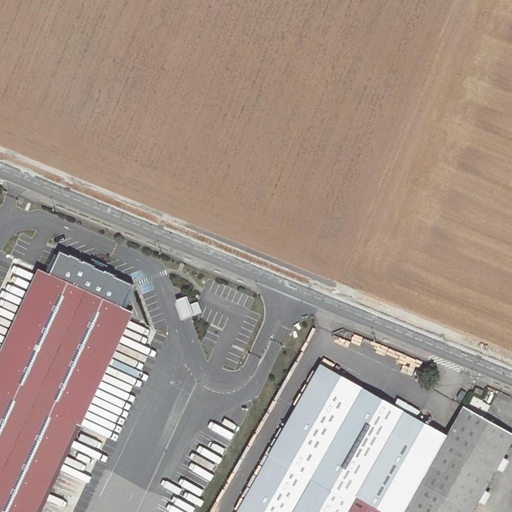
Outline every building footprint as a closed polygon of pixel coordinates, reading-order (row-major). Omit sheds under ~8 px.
[(70,421),(123,307),(133,285),(61,252),(50,274),(0,380),(0,511),(61,511),(41,502),(78,425),(70,421)] [(39,269),(0,353),(0,380),(50,274),(39,269)] [(174,300),(181,318),(194,314),(187,295),(174,300)] [(134,313),(123,307),(70,421),(78,425),(82,426),(134,313)] [(290,421),(284,432),(237,511),(382,511),(418,449),(434,458),(447,436),(430,428),(322,366),(290,421)] [(472,511),(511,442),(511,434),(463,407),(447,436),(434,458),(404,511),(472,511)] [(277,428),(284,432),(290,421),(283,417),(277,428)] [(418,449),(382,511),(404,511),(434,458),(418,449)]
